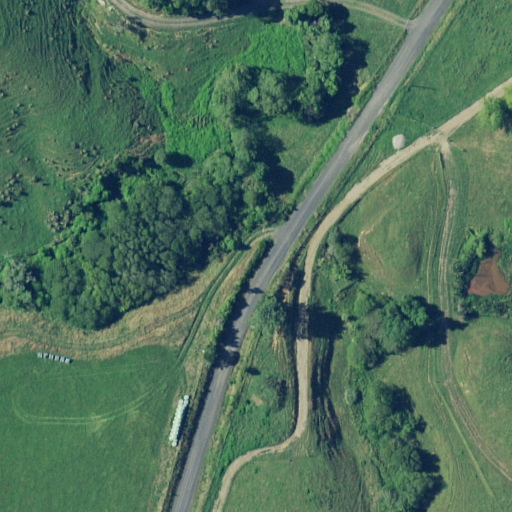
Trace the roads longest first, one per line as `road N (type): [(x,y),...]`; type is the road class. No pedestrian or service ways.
road 1 (unclassified): [(180,511),(259,279),(437,0)]
road 2 (track): [(292,453),(309,262),(371,181),(511,86)]
